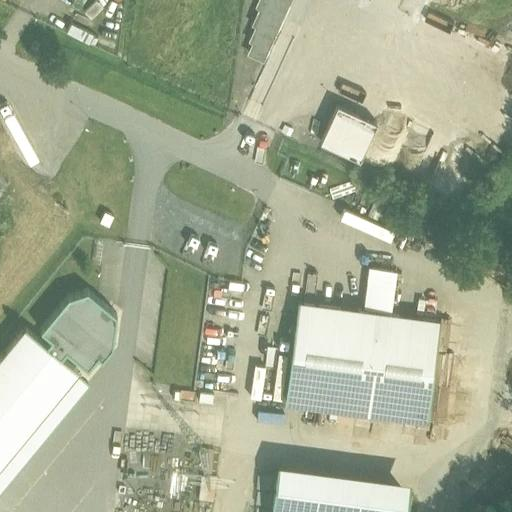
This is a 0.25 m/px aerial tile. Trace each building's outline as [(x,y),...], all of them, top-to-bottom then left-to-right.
[(290,0),(261,0),(259,6),(262,7),(255,24),(259,25),(252,40),(255,41),(250,53),(264,59),(290,0)] [(378,122),(339,104),(321,141),(361,160),(378,122)] [(396,271),(372,267),(367,306),(391,309),(396,271)] [(49,342),(45,347),(60,359),(64,354),(85,371),(96,359),(101,363),(111,350),(116,312),(88,289),(66,297),(37,333),(49,342)] [(440,319),(301,301),(287,400),(427,418),(440,319)] [(35,338),(25,331),(0,360),(0,497),(92,386),(87,382),(60,359),(45,347),(35,338)] [(320,511),(324,483),(277,476),(272,511),(320,511)] [(405,511),(408,495),(324,483),(320,511),(405,511)]
